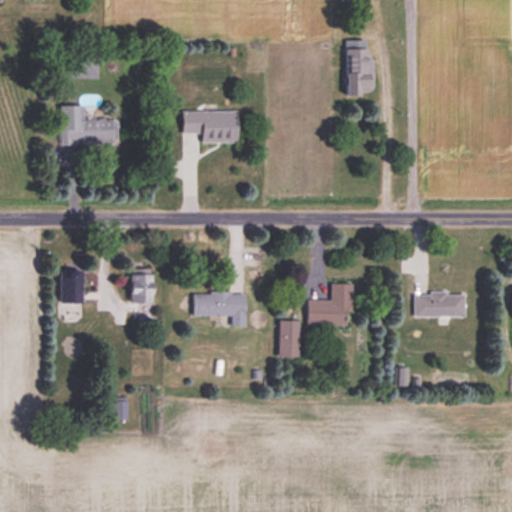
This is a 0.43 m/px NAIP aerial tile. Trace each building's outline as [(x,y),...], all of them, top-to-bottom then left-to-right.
[(370,58),(363,58),(363,39),(342,39),(343,96),(356,95),(356,90),(371,90),(370,58)] [(57,105),(58,145),(112,145),(112,119),(81,119),(81,105),(57,105)] [(233,141),(233,110),(178,110),(178,133),(197,133),(197,141),(233,141)] [(148,302),(148,270),(126,270),(126,302),(148,302)] [(78,302),(78,271),(55,271),(55,302),(78,302)] [(348,283),(328,283),(328,300),(304,300),(304,324),(347,325),(348,283)] [(229,315),(229,327),(242,327),(242,292),(189,292),(189,315),(229,315)] [(411,292),(411,316),(461,316),(461,292),(411,292)] [(276,321),(276,357),(296,357),(296,321),(276,321)] [(395,368),(395,385),(406,385),(406,368),(395,368)] [(123,417),(123,398),(109,398),(109,417),(123,417)]
